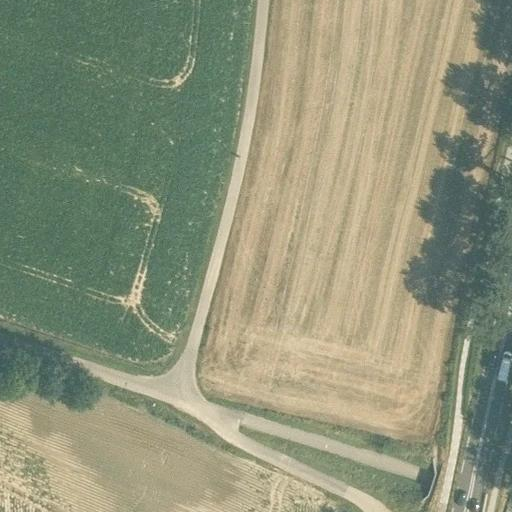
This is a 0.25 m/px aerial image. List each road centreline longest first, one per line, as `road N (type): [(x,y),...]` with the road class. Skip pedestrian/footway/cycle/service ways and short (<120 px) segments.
road 1 (unclassified): [(173,398),(223,234),(262,0)]
road 2 (unclassified): [(422,479),(202,409)]
road 3 (unclassified): [(202,409),(222,434),(259,456),(376,511)]
road 4 (primary): [(466,511),(511,322)]
road 5 (unclassified): [(173,398),(0,342)]
